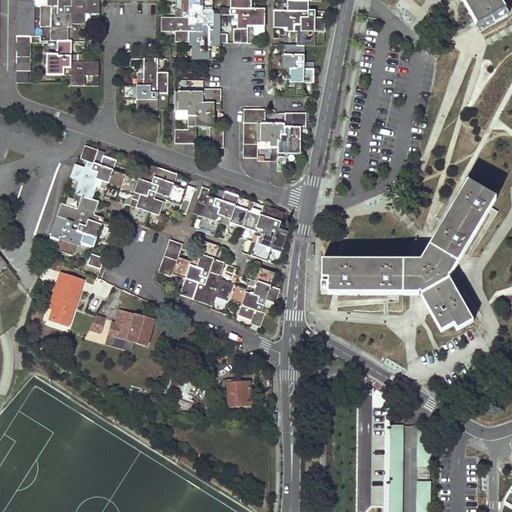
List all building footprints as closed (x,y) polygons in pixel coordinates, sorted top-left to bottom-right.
[(78,0),(47,0),(47,7),(58,7),(58,14),(64,14),(65,7),(71,7),(71,0),(78,0)] [(99,14),(99,0),(85,0),(78,0),(71,0),(71,7),(65,7),(64,14),(68,14),(68,24),(85,24),(85,14),(99,14)] [(202,0),(189,0),(189,12),(182,11),(182,18),(189,19),(189,25),(196,25),(196,32),(203,33),(203,26),(213,26),(213,15),(213,12),(203,12),(202,0)] [(241,29),(248,30),(248,26),(254,26),(265,26),(265,9),(251,9),(250,0),(230,0),(230,9),(230,15),(237,16),(237,29),(241,29)] [(459,0),(473,26),(504,9),(498,0),(459,0)] [(212,11),(212,1),(204,1),(204,11),(212,11)] [(273,11),(273,28),(287,28),(287,32),(294,32),(294,25),(301,25),(301,18),(308,18),(308,11),(308,1),(294,1),(288,1),(288,11),(273,11)] [(40,6),(40,27),(50,27),(50,41),(57,41),(68,41),(68,24),(68,14),(64,14),(58,14),(58,7),(47,7),(40,6)] [(175,42),(189,42),(189,32),(196,32),(196,25),(189,25),(189,19),(182,18),(182,11),(175,11),(175,18),(161,18),(161,32),(175,32),(175,42)] [(304,46),(314,46),(315,31),(325,31),(325,18),(315,18),(315,11),(308,11),(308,18),(301,18),(301,25),(294,25),(294,32),(301,32),(301,46),(304,46)] [(192,60),(209,60),(209,46),(220,46),(220,43),(220,34),(220,15),(213,15),(213,26),(203,26),(203,33),(196,32),(189,32),(189,42),(192,43),(192,60)] [(265,26),(254,26),(254,35),(264,35),(265,26)] [(47,55),(47,76),(64,76),(64,69),(70,69),(71,62),(78,62),(78,55),(71,55),(71,41),(68,41),(57,41),(57,55),(47,55)] [(283,73),(283,76),(290,77),(290,69),(297,70),(297,63),(304,63),(304,46),(301,46),(287,46),(283,45),(283,55),(269,56),(269,73),(283,73)] [(70,86),(84,86),(84,76),(98,76),(98,62),(84,62),(84,55),(78,55),(78,62),(71,62),(70,69),(64,69),(64,76),(70,76),(70,86)] [(144,59),(143,73),(137,73),(137,80),(143,80),(143,87),(150,87),(150,94),(157,94),(164,94),(168,94),(168,73),(157,73),(157,59),(144,59)] [(286,97),(303,97),(303,82),(314,82),(314,70),(304,70),(304,63),(297,63),(297,70),(290,69),(290,77),(283,76),(283,84),(286,84),(286,97)] [(30,71),(16,71),(15,83),(30,84),(30,71)] [(150,87),(143,87),(143,80),(137,80),(137,87),(123,86),(122,100),(137,101),(136,111),(157,111),(157,109),(157,94),(150,94),(150,87)] [(178,93),(175,93),(175,112),(188,112),(188,117),(196,117),(196,108),(198,108),(198,104),(202,104),(203,97),(221,97),(221,90),(203,90),(203,93),(192,93),(178,93)] [(214,127),(214,111),(220,111),(221,104),(202,104),(198,104),(198,108),(196,108),(196,117),(188,117),(188,120),(188,127),(189,127),(196,127),(209,127),(214,127)] [(175,112),(175,120),(188,120),(188,117),(188,112),(175,112)] [(284,135),(285,128),(285,124),(265,124),(258,124),(258,131),(257,138),(257,143),(270,143),(270,148),(277,148),(277,140),(280,140),(280,135),(284,135)] [(196,127),(189,127),(188,127),(188,131),(189,131),(188,144),(195,144),(196,144),(196,127)] [(280,140),(277,140),(277,148),(277,159),(285,159),(285,154),(300,155),(301,141),(301,128),(299,128),(292,128),(285,128),(284,135),(280,135),(280,140)] [(97,154),(98,151),(85,146),(82,153),(96,157),(97,154)] [(96,157),(82,153),(80,159),(87,162),(93,164),(96,157)] [(126,176),(112,171),(116,161),(104,157),(97,154),(96,157),(93,164),(91,171),(98,173),(95,180),(102,182),(100,188),(106,191),(107,187),(120,192),(126,176)] [(285,159),(277,159),(277,162),(277,172),(285,172),(285,159)] [(85,168),(75,165),(70,178),(81,182),(76,195),(82,197),(91,200),(96,187),(100,188),(102,182),(95,180),(98,173),(91,171),(93,164),(87,162),(85,168)] [(142,163),(136,179),(139,180),(145,164),(142,163)] [(126,176),(120,192),(133,196),(132,200),(139,202),(141,196),(147,198),(150,191),(156,194),(158,187),(152,185),(158,169),(145,164),(139,180),(136,179),(126,176)] [(163,204),(180,210),(184,200),(187,190),(174,185),(177,175),(158,169),(152,185),(158,187),(156,194),(154,200),(163,204)] [(416,261),(318,260),(318,280),(324,280),(325,294),(416,296),(437,332),(449,325),(452,331),(470,320),(446,278),(493,198),(464,181),(416,261)] [(195,189),(188,186),(187,190),(184,200),(190,202),(195,189)] [(207,197),(209,190),(202,187),(199,194),(207,197)] [(216,200),(222,202),(225,192),(219,190),(216,200)] [(128,220),(145,226),(149,213),(159,217),(163,204),(154,200),(156,194),(150,191),(147,198),(141,196),(139,202),(132,200),(130,206),(133,207),(128,220)] [(133,196),(120,192),(119,197),(126,199),(124,204),(130,206),(132,200),(133,196)] [(230,223),(243,228),(248,212),(235,207),(238,197),(225,192),(222,202),(216,200),(214,207),(220,209),(218,216),(224,218),(222,224),(228,227),(230,223)] [(198,230),(214,236),(218,223),(222,224),(224,218),(218,216),(220,209),(214,207),(216,200),(207,197),(199,194),(192,214),(202,217),(198,230)] [(82,197),(78,210),(61,204),(57,218),(73,223),(71,230),(77,232),(79,225),(86,227),(88,221),(95,223),(97,216),(94,215),(98,203),(91,200),(82,197)] [(180,210),(179,213),(186,215),(190,202),(184,200),(180,210)] [(261,216),(248,212),(243,228),(256,232),(254,235),(261,238),(263,231),(270,233),(272,227),(279,229),(284,213),(264,206),(261,216)] [(97,239),(110,243),(115,227),(102,222),(103,219),(97,216),(95,223),(88,221),(86,227),(79,225),(77,232),(84,234),(80,244),(93,248),(97,239)] [(72,256),(77,243),(80,244),(84,234),(77,232),(71,230),(73,223),(57,218),(50,237),(60,240),(59,244),(53,245),(56,250),(72,256)] [(267,262),(272,249),(281,252),(288,233),(279,229),(272,227),(270,233),(263,231),(261,238),(254,235),(252,242),(255,243),(251,256),(267,262)] [(180,251),(183,245),(169,240),(167,247),(180,251)] [(214,260),(219,247),(202,241),(198,254),(195,253),(192,260),(199,262),(196,268),(203,271),(201,277),(207,279),(209,273),(219,276),(224,264),(214,260)] [(178,258),(180,251),(167,247),(165,253),(178,258)] [(176,264),(178,258),(165,253),(162,260),(176,264)] [(91,254),(87,265),(101,270),(104,259),(91,254)] [(172,274),(186,279),(180,295),(193,300),(198,284),(205,286),(207,279),(201,277),(203,271),(196,268),(199,262),(192,260),(191,262),(178,258),(176,264),(173,271),(172,274)] [(160,266),(173,271),(176,264),(162,260),(160,266)] [(158,273),(171,278),(172,274),(173,271),(160,266),(158,273)] [(270,288),(275,274),(259,268),(254,281),(252,280),(251,280),(249,286),(255,289),(253,295),(259,298),(257,304),(263,306),(266,300),(275,304),(279,292),(270,288)] [(234,285),(218,279),(219,276),(209,273),(207,279),(205,286),(198,284),(193,300),(211,306),(214,297),(229,302),(234,285)] [(53,310),(49,320),(68,327),(83,281),(60,274),(51,302),(55,303),(53,310)] [(249,286),(247,290),(234,285),(229,302),(242,306),(237,321),(250,325),(250,324),(260,328),(265,314),(261,313),(263,306),(257,304),(259,298),(253,295),(255,289),(249,286)] [(275,304),(266,300),(263,306),(273,310),(275,304)] [(111,336),(106,354),(109,355),(110,351),(113,352),(117,338),(146,347),(154,320),(120,311),(113,336),(111,336)] [(94,316),(87,340),(104,344),(111,321),(94,316)] [(427,338),(413,345),(419,357),(432,350),(427,338)] [(141,361),(144,352),(127,346),(124,355),(141,361)] [(198,380),(175,372),(167,394),(167,393),(162,407),(164,408),(168,398),(171,399),(173,393),(191,399),(198,380)] [(228,407),(228,408),(252,407),(251,397),(250,397),(249,382),(233,383),(233,380),(226,381),(228,407)] [(145,400),(147,389),(130,386),(128,396),(145,400)] [(162,403),(161,407),(162,407),(167,393),(155,389),(151,399),(154,400),(153,403),(158,405),(160,402),(162,403)] [(181,399),(176,410),(189,414),(194,401),(191,400),(190,402),(181,399)] [(387,511),(402,511),(403,426),(388,426),(387,511)] [(429,511),(430,483),(416,483),(415,511),(429,511)] [(511,511),(511,490),(511,492),(509,490),(500,506),(511,511)]
